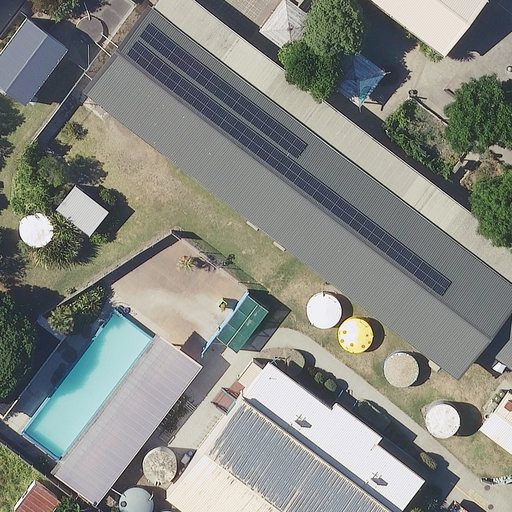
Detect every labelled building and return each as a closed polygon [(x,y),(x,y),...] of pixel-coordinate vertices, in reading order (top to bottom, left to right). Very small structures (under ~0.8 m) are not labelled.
[(96,23),(65,0),(38,0),(5,45),(52,80),(96,23)] [(511,305),(511,219),(220,0),(154,0),(113,56),(488,338),(511,305)] [(491,0),(432,0),(470,28),(491,0)] [(106,209),(71,183),(52,208),(87,234),(106,209)] [(321,281),(295,312),(355,362),(381,331),(321,281)] [(103,300),(72,342),(32,312),(0,354),(0,432),(2,434),(91,501),(192,367),(103,300)] [(393,511),(447,441),(294,326),(186,468),(244,511),(393,511)] [(511,375),(497,395),(511,406),(511,375)]
